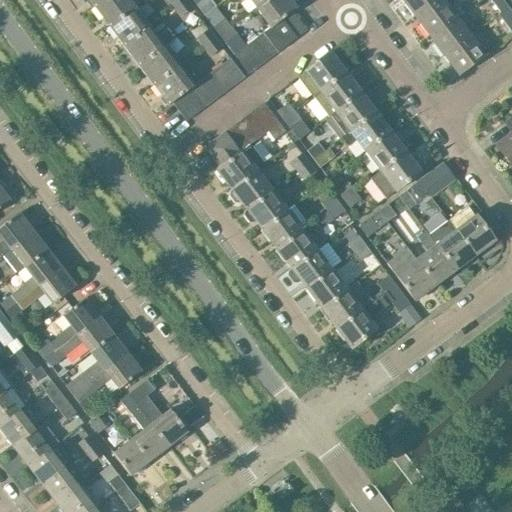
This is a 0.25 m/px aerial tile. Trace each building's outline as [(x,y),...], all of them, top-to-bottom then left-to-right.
[(134,7),(128,0),(102,0),(94,7),(109,26),(134,7)] [(183,0),(174,8),(182,18),(193,9),(185,0),(183,0)] [(290,0),(265,0),(256,7),(271,28),(273,26),(282,19),(292,12),(296,8),(290,0)] [(401,0),(413,16),(434,0),(401,0)] [(434,0),(413,16),(428,36),(455,16),(447,5),(454,0),(434,0)] [(490,0),(500,13),(508,7),(502,0),(490,0)] [(149,26),(134,7),(109,26),(123,46),(149,26)] [(511,12),(508,7),(500,13),(498,15),(511,33),(511,12)] [(292,12),(282,19),(297,38),(307,30),(292,12)] [(455,16),(428,36),(443,55),(470,35),(455,16)] [(224,18),(213,27),(219,35),(230,27),(224,18)] [(282,19),(273,26),(287,45),(297,38),(282,19)] [(167,30),(157,37),(149,26),(123,46),(138,65),(164,46),(164,47),(174,39),(167,30)] [(271,27),(263,33),(277,53),(287,45),(273,26),(271,28),(271,27)] [(230,27),(219,35),(225,44),(237,35),(230,27)] [(203,47),(215,38),(209,30),(197,39),(203,47)] [(263,33),(253,41),(267,60),(277,53),(263,33)] [(243,48),(245,46),(237,35),(225,44),(234,55),(243,48)] [(470,35),(443,55),(458,76),(485,56),(470,35)] [(221,46),(215,38),(203,47),(209,55),(221,46)] [(245,46),(243,48),(258,67),(267,60),(253,41),(245,46)] [(176,55),(173,58),(164,47),(164,46),(138,65),(153,85),(178,66),(179,67),(183,64),(176,55)] [(243,48),(234,55),(248,74),(258,67),(243,48)] [(304,72),(297,78),(312,98),(319,92),(345,73),(331,53),(330,53),(304,72)] [(230,58),(219,66),(234,86),(244,78),(230,58)] [(187,77),(179,67),(178,66),(153,85),(168,105),(172,103),(182,95),(191,88),(194,86),(197,83),(191,74),(187,77)] [(225,92),(234,86),(219,66),(210,73),(225,92)] [(215,100),(225,92),(210,73),(200,80),(215,100)] [(319,92),(334,112),(360,92),(345,73),(319,92)] [(200,80),(197,83),(194,86),(191,88),(206,107),(215,100),(200,80)] [(196,114),(206,107),(191,88),(182,95),(196,114)] [(339,139),(340,139),(349,132),(375,113),(360,92),(334,112),(329,116),(336,125),(334,133),(339,139)] [(186,121),(196,114),(182,95),(172,103),(186,121)] [(253,111),(267,131),(274,140),(285,132),(263,103),(253,111)] [(283,119),(294,111),(288,103),(276,111),(283,119)] [(267,131),(253,111),(243,118),(258,138),(267,131)] [(301,120),(294,111),(283,119),(290,128),(301,120)] [(346,147),(355,140),(364,152),(390,132),(375,113),(349,132),(340,139),(346,147)] [(243,118),(233,125),(249,145),(258,138),(243,118)] [(242,150),(249,145),(233,125),(225,132),(239,152),(242,150)] [(225,132),(214,140),(228,160),(239,152),(225,132)] [(364,152),(379,172),(405,152),(390,132),(364,152)] [(511,132),(495,146),(511,168),(511,132)] [(228,160),(214,140),(203,147),(218,168),(228,160)] [(313,159),(324,151),(317,143),(307,151),(313,159)] [(216,170),(231,190),(257,170),(264,165),(249,145),(242,150),(239,152),(228,160),(218,168),(216,169),(216,170)] [(330,159),(324,151),(313,159),(319,168),(330,159)] [(420,172),(405,152),(379,172),(370,179),(385,199),(394,192),(420,172)] [(296,172),(309,162),(302,153),(289,163),(296,172)] [(329,166),(325,169),(331,177),(336,174),(341,170),(335,161),(329,166)] [(316,172),(309,162),(296,172),(303,181),(316,172)] [(271,178),(266,182),(257,170),(231,190),(229,192),(228,196),(233,203),(237,204),(240,202),(246,210),(272,190),(277,186),(271,178)] [(430,172),(418,181),(423,188),(426,192),(435,186),(438,183),(435,179),(430,172)] [(418,198),(426,192),(423,188),(418,181),(409,188),(418,198)] [(343,199),(354,190),(348,182),(336,190),(343,199)] [(0,208),(9,201),(0,189),(0,208)] [(244,212),(243,216),(248,223),(252,224),(255,222),(261,229),(287,210),(272,190),(246,210),(244,212)] [(361,199),(354,190),(343,199),(349,208),(361,199)] [(327,211),(338,202),(331,194),(320,202),(327,211)] [(345,211),(338,202),(327,211),(333,219),(345,211)] [(387,204),(378,211),(386,222),(395,216),(387,204)] [(261,229),(275,249),(301,230),(308,225),(293,205),(287,210),(261,229)] [(378,211),(359,225),(367,236),(386,222),(378,211)] [(0,258),(3,256),(1,255),(32,232),(18,213),(0,227),(0,236),(3,241),(0,243),(0,258)] [(455,230),(474,256),(494,241),(475,215),(455,230)] [(435,245),(454,271),(474,256),(455,230),(448,221),(427,236),(434,245),(435,245)] [(316,237),(310,242),(301,230),(275,249),(290,269),(316,250),(317,250),(322,246),(316,237)] [(15,274),(24,267),(23,266),(46,249),(32,232),(1,255),(3,256),(15,274)] [(434,286),(454,271),(435,245),(434,245),(427,236),(424,232),(416,238),(425,252),(415,260),(434,286)] [(353,253),(364,244),(358,236),(347,244),(353,253)] [(370,253),(364,244),(353,253),(360,261),(370,253)] [(414,301),(434,286),(415,260),(406,248),(386,263),(414,301)] [(24,267),(31,277),(21,285),(22,287),(10,296),(15,302),(60,268),(46,249),(23,266),(24,267)] [(331,269),(317,250),(316,250),(290,269),(291,270),(288,272),(288,276),(293,283),(297,283),(299,281),(305,289),(331,269)] [(15,302),(4,311),(11,320),(22,312),(44,293),(52,304),(75,287),(74,286),(76,284),(68,274),(66,276),(60,268),(15,302)] [(331,269),(305,289),(320,309),(346,289),(331,269)] [(383,292),(394,284),(388,275),(377,284),(383,292)] [(346,289),(320,309),(335,328),(370,302),(356,282),(346,289)] [(376,329),(369,319),(391,303),(398,313),(410,304),(394,284),(383,292),(370,302),(335,328),(350,349),(367,336),(373,337),(374,331),(376,329)] [(0,305),(4,311),(15,302),(10,296),(0,303),(0,305)] [(48,345),(53,351),(98,317),(84,298),(61,316),(69,326),(55,337),(57,338),(48,345)] [(0,333),(10,325),(4,317),(0,319),(0,333)] [(98,317),(53,351),(44,359),(51,367),(82,343),(89,352),(112,335),(98,317)] [(6,345),(17,337),(18,336),(10,325),(0,333),(0,344),(3,347),(6,345)] [(126,353),(112,335),(89,352),(96,361),(65,386),(72,394),(103,370),(126,353)] [(47,343),(37,351),(43,360),(44,359),(53,351),(48,345),(47,343)] [(103,370),(72,394),(79,403),(87,397),(110,379),(118,389),(141,372),(126,353),(103,370)] [(32,356),(28,358),(22,363),(29,372),(38,364),(32,356)] [(46,374),(38,364),(29,372),(36,382),(46,374)] [(146,380),(127,394),(167,447),(187,432),(169,409),(161,416),(146,396),(154,390),(146,380)] [(58,410),(68,403),(53,384),(44,391),(58,410)] [(0,424),(18,410),(4,391),(0,393),(0,424)] [(167,447),(127,394),(119,400),(143,430),(131,439),(148,461),(167,447)] [(87,397),(79,403),(85,413),(94,407),(87,397)] [(68,403),(58,410),(66,420),(76,413),(68,403)] [(193,408),(180,418),(182,420),(184,423),(188,427),(188,428),(201,418),(193,408)] [(0,430),(12,446),(33,430),(18,410),(0,424),(0,430)] [(89,423),(97,434),(105,427),(97,417),(89,423)] [(27,466),(48,450),(33,430),(12,446),(27,466)] [(85,453),(95,445),(87,436),(78,443),(85,453)] [(130,476),(148,461),(131,439),(112,454),(130,476)] [(102,454),(95,445),(85,453),(92,462),(102,454)] [(42,485),(63,469),(48,450),(27,466),(42,485)] [(63,469),(42,485),(57,505),(78,489),(63,469)] [(115,491),(125,484),(117,474),(108,482),(115,491)] [(139,503),(125,484),(115,491),(130,511),(139,503)] [(293,492),(287,484),(275,493),(281,501),(293,492)] [(57,505),(62,511),(87,511),(93,508),(94,509),(99,505),(83,485),(78,489),(57,505)]
